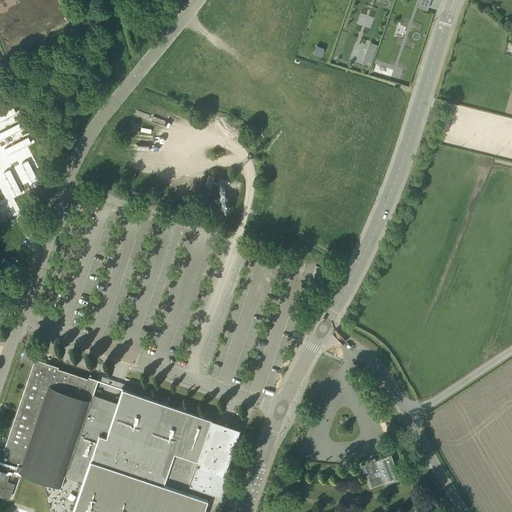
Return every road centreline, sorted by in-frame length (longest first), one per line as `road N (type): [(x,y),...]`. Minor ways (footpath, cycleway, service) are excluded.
road 1 (unclassified): [(18,319),(82,146),(197,0)]
road 2 (tertiary): [(322,329),(397,174),(453,0)]
road 3 (unclassified): [(280,410),(18,319)]
road 4 (unclassified): [(464,511),(379,367),(322,329)]
road 5 (unknown): [(511,346),(405,412)]
